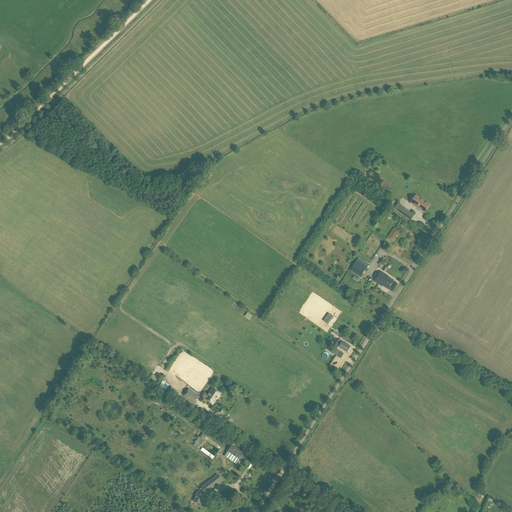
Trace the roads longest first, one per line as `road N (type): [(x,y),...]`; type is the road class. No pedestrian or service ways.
road 1 (unclassified): [(255,511),(511,115)]
road 2 (track): [(149,0),(0,143)]
